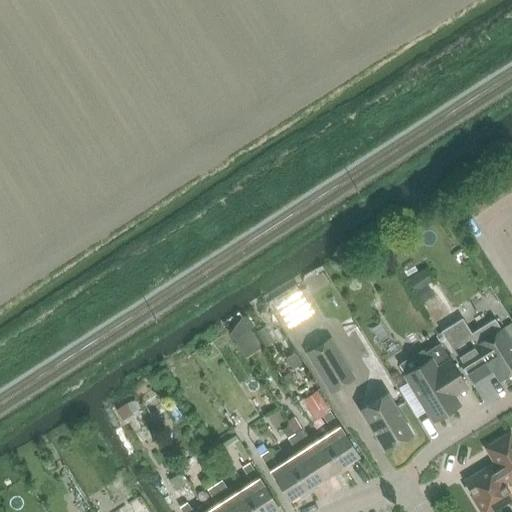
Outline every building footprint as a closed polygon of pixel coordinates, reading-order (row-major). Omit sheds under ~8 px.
[(437,329),(455,316),(430,279),(411,291),(437,329)] [(442,331),(474,382),(494,370),(500,380),(511,372),(511,340),(504,328),(502,329),(496,318),(473,333),(463,318),(442,331)] [(378,319),(364,328),(375,344),(388,334),(378,319)] [(308,353),(333,390),(355,376),(330,339),(308,353)] [(427,352),(431,359),(406,374),(435,420),(461,404),(454,393),(467,385),(441,343),(427,352)] [(361,409),(386,449),(413,433),(387,393),(361,409)] [(131,401),(126,404),(116,410),(123,421),(133,414),(132,414),(137,411),(131,401)] [(322,435),(344,469),(352,464),(350,460),(360,454),(331,409),(330,410),(322,415),(322,416),(331,429),(322,435)] [(129,431),(136,442),(150,432),(143,422),(129,431)] [(312,442),(303,427),(295,432),(324,477),(334,471),(336,474),(344,469),(322,435),(312,442)] [(324,477),(295,432),(287,437),(296,452),(286,458),(309,492),(317,487),(315,483),(324,477)] [(492,465),(464,482),(482,511),(489,511),(511,498),(511,497),(502,480),(511,473),(511,437),(510,434),(487,448),(496,463),(494,464),(492,465)] [(309,492),(286,458),(278,464),(268,450),(260,455),(289,500),(298,494),(300,497),(309,492)] [(251,460),(243,466),(233,472),(258,511),(269,511),(270,511),(280,505),(251,460)] [(258,511),(233,472),(215,484),(233,511),(258,511)] [(217,502),(207,509),(208,511),(233,511),(215,484),(208,488),(217,502)] [(208,511),(207,509),(201,511),(194,511),(188,501),(180,506),(183,511),(208,511)]
